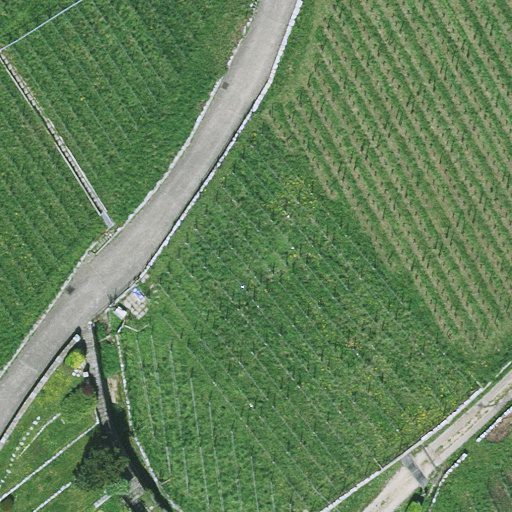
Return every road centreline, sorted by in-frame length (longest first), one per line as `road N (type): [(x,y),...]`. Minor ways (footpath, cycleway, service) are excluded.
road 1 (unclassified): [(279,0),(212,143),(136,243),(77,291),(0,399)]
road 2 (track): [(376,511),(511,382)]
